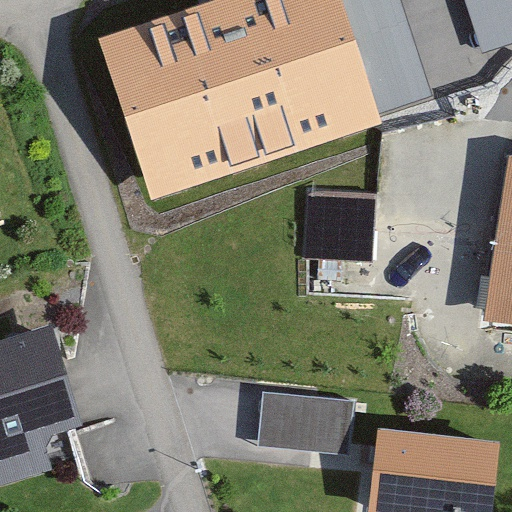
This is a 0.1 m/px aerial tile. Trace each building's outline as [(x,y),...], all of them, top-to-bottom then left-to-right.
[(174,0),(99,28),(157,186),(423,88),(390,0),(174,0)] [(511,0),(473,0),(489,45),(511,37),(511,0)] [(511,146),(484,314),(511,318),(511,146)] [(372,188),(298,186),(297,254),(370,256),(372,188)] [(67,315),(0,331),(0,478),(53,465),(44,432),(94,419),(67,315)] [(356,398),(264,388),(259,440),(350,450),(356,398)] [(494,511),(501,432),(380,422),(373,511),(379,511),(494,511)]
